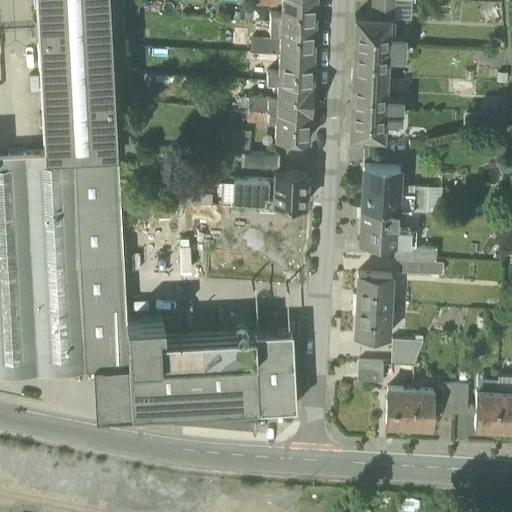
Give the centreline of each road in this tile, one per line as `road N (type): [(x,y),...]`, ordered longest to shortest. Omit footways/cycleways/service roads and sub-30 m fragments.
road 1 (residential): [(337,0),(308,460)]
road 2 (residential): [(308,460),(142,443),(0,411)]
road 3 (residential): [(511,473),(308,460)]
